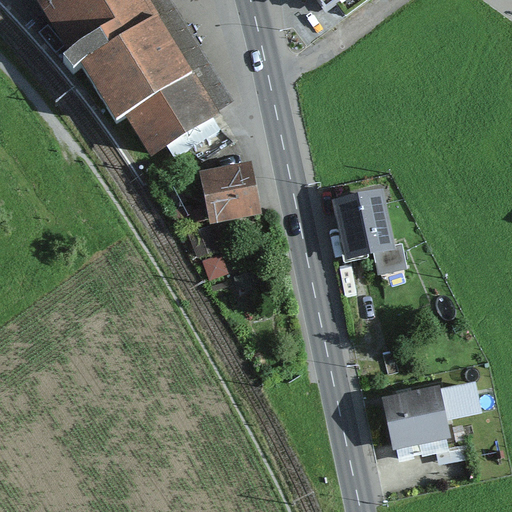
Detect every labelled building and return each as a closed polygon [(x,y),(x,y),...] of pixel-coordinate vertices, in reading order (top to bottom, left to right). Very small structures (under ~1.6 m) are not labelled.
[(137,0),(56,0),(91,58),(78,65),(91,86),(102,79),(145,150),(207,113),(137,0)] [(354,0),(328,0),(339,12),(354,0)] [(251,161),(200,171),(210,224),(261,214),(251,161)] [(340,210),(351,261),(394,252),(383,200),(340,210)] [(250,270),(230,272),(232,287),(251,285),(250,270)] [(388,405),(397,449),(444,439),(436,395),(388,405)]
